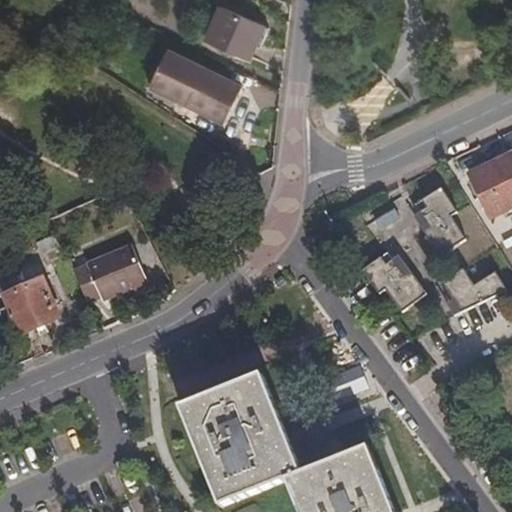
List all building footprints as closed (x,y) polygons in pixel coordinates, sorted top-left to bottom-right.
[(219,3),(205,33),(247,55),(253,44),(257,47),(267,27),(219,3)] [(167,48),(150,86),(225,122),(242,83),(167,48)] [(259,169),(270,163),(273,141),(239,156),(259,169)] [(493,221),(511,212),(511,156),(471,176),(493,221)] [(440,255),(471,236),(442,189),(411,208),(440,255)] [(55,244),(51,233),(35,239),(39,250),(55,244)] [(88,263),(74,269),(87,299),(101,293),(103,298),(146,279),(131,242),(87,261),(88,263)] [(431,291),(390,248),(364,272),(405,316),(431,291)] [(58,316),(43,278),(4,293),(9,304),(0,307),(0,314),(8,336),(58,316)] [(360,366),(334,379),(345,401),(371,388),(360,366)] [(290,477),(303,471),(264,372),(182,403),(221,504),(290,477)] [(303,471),(290,477),(303,511),(395,511),(369,446),(303,471)]
